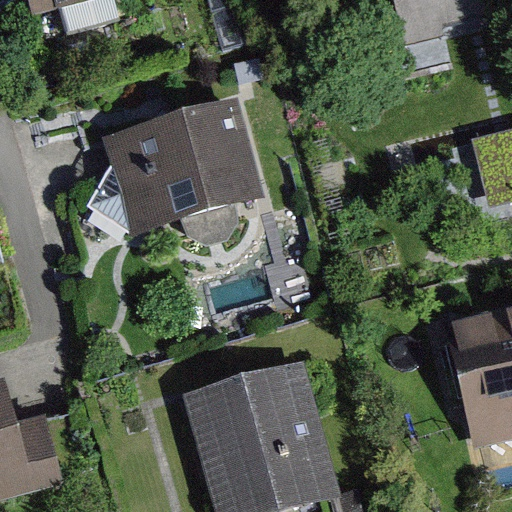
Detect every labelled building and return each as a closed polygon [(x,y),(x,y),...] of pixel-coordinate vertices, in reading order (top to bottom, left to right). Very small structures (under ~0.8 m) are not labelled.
[(57,0),(61,12),(112,0),(57,0)] [(397,0),(408,46),(507,23),(502,0),(397,0)] [(241,116),(123,150),(152,250),(270,216),(241,116)] [(511,130),(477,140),(497,211),(511,206),(511,130)] [(511,311),(455,322),(479,447),(511,440),(511,311)] [(303,370),(190,400),(220,511),(311,511),(339,505),(303,370)] [(50,423),(24,429),(15,396),(0,399),(0,504),(66,488),(50,423)]
